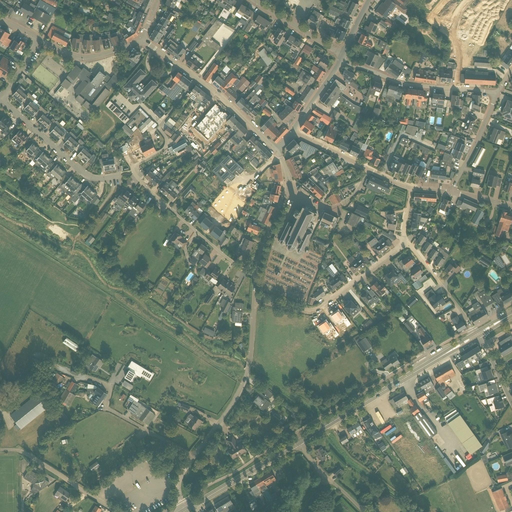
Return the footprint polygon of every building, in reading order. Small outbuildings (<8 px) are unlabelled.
[(139,4),(131,0),(127,0),(127,3),(133,6),(141,10),(140,11),(148,15),(150,9),(143,6),(139,4)] [(145,0),(144,0),(131,0),(139,4),(143,6),(150,9),(154,0),(145,0)] [(167,0),(166,2),(166,4),(176,9),(177,6),(175,6),(177,2),(173,0),(167,0)] [(233,6),(236,2),(236,1),(234,0),(228,0),(225,5),(231,9),(230,12),(232,13),(236,8),(233,6)] [(356,10),(359,5),(358,4),(359,1),(357,0),(349,0),(348,4),(341,1),(340,3),(356,10)] [(385,18),(389,13),(391,14),(393,11),(395,12),(397,9),(404,14),(408,9),(395,0),(386,0),(378,12),(385,18)] [(429,0),(424,0),(423,2),(431,8),(434,4),(429,0)] [(482,4),(491,12),(494,9),(490,4),(494,1),(493,0),(485,0),(486,0),(482,4)] [(33,13),(31,16),(47,25),(55,9),(40,1),(37,6),(39,7),(38,8),(36,7),(34,11),(38,13),(37,15),(33,13)] [(431,8),(423,2),(420,7),(428,13),(431,8)] [(354,16),(356,10),(340,3),(338,6),(343,8),(341,11),(344,12),(345,12),(348,13),(354,16)] [(38,13),(34,11),(36,7),(35,7),(34,8),(33,9),(24,4),(21,10),(27,14),(27,13),(31,16),(33,13),(37,15),(38,13)] [(247,8),(242,4),(238,9),(236,8),(232,13),(235,15),(237,12),(242,16),(243,16),(247,8)] [(474,5),(471,8),(480,15),(483,11),(488,15),(491,12),(482,4),(479,7),(475,4),(474,6),(474,5)] [(329,5),(328,8),(335,11),(340,14),(343,15),(344,12),(341,11),(329,5)] [(416,11),(424,17),(428,13),(420,7),(416,11)] [(250,17),(253,12),(247,8),(243,16),(242,16),(241,19),(249,24),(253,18),(250,17)] [(335,11),(328,8),(326,11),(338,17),(338,16),(340,14),(335,11)] [(469,21),(473,23),(479,27),(482,23),(477,19),(480,15),(471,8),(469,11),(469,12),(468,13),(472,16),(469,21)] [(155,29),(149,38),(157,43),(163,34),(164,35),(165,35),(166,35),(178,15),(173,12),(173,13),(167,10),(155,29)] [(136,19),(144,24),(148,15),(140,11),(139,13),(135,12),(133,18),(134,18),(136,19)] [(307,22),(314,26),(317,20),(320,22),(324,16),(318,12),(314,18),(311,15),(307,22)] [(264,19),(259,15),(255,20),(253,18),(249,24),(252,26),(252,25),(254,26),(256,24),(259,26),(264,19)] [(340,25),(344,27),(346,28),(348,29),(351,22),(343,18),(338,16),(338,17),(335,23),(340,25)] [(134,18),(132,22),(129,21),(127,25),(132,27),(133,28),(134,29),(136,31),(138,35),(144,24),(136,19),(134,18)] [(267,27),(270,22),(264,19),(259,26),(265,30),(263,33),(266,35),(270,29),(267,27)] [(392,28),(395,25),(388,19),(385,22),(385,23),(388,25),(389,26),(392,28)] [(374,33),(377,27),(384,30),(387,26),(388,25),(385,23),(385,22),(381,20),(378,24),(371,21),(368,27),(366,26),(364,29),(374,33)] [(462,23),(460,29),(469,32),(471,27),(462,23)] [(53,26),(48,37),(52,39),(66,46),(70,39),(64,35),(65,32),(53,26)] [(175,30),(171,27),(166,35),(165,35),(169,38),(175,30)] [(329,28),(327,34),(334,38),(335,37),(342,40),(346,32),(345,32),(346,28),(344,27),(342,31),(338,29),(337,32),(329,28)] [(285,38),(282,36),(285,32),(279,28),(274,36),(277,38),(274,42),(280,46),(281,44),(285,38)] [(136,31),(134,29),(130,32),(124,36),(127,42),(138,35),(136,31)] [(466,38),(469,32),(460,29),(457,34),(466,38)] [(3,42),(2,43),(8,47),(12,40),(8,38),(10,34),(5,31),(0,40),(3,42)] [(109,32),(101,33),(102,37),(103,43),(104,48),(110,47),(109,42),(112,41),(110,35),(109,32)] [(204,42),(206,44),(211,38),(211,39),(213,36),(207,32),(201,40),(204,42)] [(112,41),(114,46),(120,44),(119,41),(123,39),(121,33),(116,34),(116,33),(110,35),(112,41)] [(73,47),(79,48),(80,42),(83,42),(84,35),(78,34),(78,39),(74,38),(73,47)] [(362,34),(358,42),(371,48),(373,44),(367,42),(369,37),(362,34)] [(93,40),(93,38),(93,35),(90,35),(90,37),(85,36),(84,48),(90,49),(90,44),(94,44),(93,40)] [(296,38),(290,35),(287,40),(285,38),(281,44),(289,49),(296,38)] [(401,42),(403,43),(408,46),(410,43),(412,41),(405,36),(401,42)] [(506,47),(509,42),(499,36),(496,42),(506,47)] [(94,44),(94,49),(100,49),(100,43),(103,43),(102,37),(99,37),(99,40),(93,40),(94,44)] [(299,47),(302,42),(296,38),(289,49),(298,55),(302,49),(299,47)] [(170,39),(163,47),(166,50),(171,54),(177,48),(176,47),(178,45),(170,39)] [(15,40),(10,48),(17,52),(18,49),(21,51),(25,43),(21,40),(19,43),(15,40)] [(201,40),(196,47),(198,49),(204,42),(201,40)] [(381,40),(378,46),(380,48),(385,49),(387,43),(381,40)] [(188,49),(190,50),(191,51),(196,45),(193,43),(188,49)] [(471,43),(470,43),(470,47),(465,46),(465,53),(475,54),(475,48),(483,48),(483,44),(476,43),(473,43),(471,43)] [(177,48),(171,54),(179,60),(186,50),(179,45),(178,45),(176,47),(177,48)] [(501,64),(507,69),(511,62),(511,45),(501,60),(503,62),(501,64)] [(264,48),(258,53),(262,58),(267,66),(268,66),(270,64),(273,61),(267,52),(264,48)] [(139,57),(141,54),(135,50),(133,53),(129,51),(125,57),(128,59),(130,57),(133,60),(130,65),(134,67),(137,63),(140,58),(139,57)] [(369,56),(366,63),(374,67),(379,56),(368,51),(366,55),(369,56)] [(424,62),(428,54),(421,51),(416,62),(421,65),(423,62),(424,62)] [(194,54),(186,63),(196,71),(198,69),(199,68),(204,61),(194,54)] [(320,62),(317,67),(323,71),(325,67),(325,68),(329,62),(323,58),(323,57),(319,54),(316,59),(320,62)] [(10,61),(3,57),(0,61),(0,62),(1,64),(0,65),(0,66),(9,72),(11,67),(7,65),(10,61)] [(385,70),(395,78),(397,79),(404,68),(403,67),(404,66),(395,59),(394,60),(393,60),(385,70)] [(214,63),(203,79),(208,82),(213,75),(219,66),(214,63)] [(269,74),(277,64),(275,63),(267,73),(269,74)] [(264,70),(261,73),(262,75),(263,73),(264,74),(267,70),(271,65),(270,64),(268,66),(267,66),(264,70)] [(116,72),(116,73),(114,75),(111,78),(107,74),(106,76),(100,71),(95,77),(91,74),(89,73),(90,72),(84,68),(82,70),(76,65),(68,75),(63,81),(61,84),(67,89),(71,83),(73,85),(79,78),(82,81),(74,92),(76,93),(77,97),(75,99),(89,110),(90,108),(94,107),(96,109),(110,91),(109,91),(112,87),(113,88),(120,80),(122,77),(116,72)] [(323,71),(317,67),(314,65),(311,69),(312,70),(316,72),(313,77),(313,78),(315,78),(320,82),(326,73),(323,71)] [(0,76),(2,74),(6,76),(9,72),(0,66),(0,76)] [(220,73),(220,74),(221,75),(219,77),(218,75),(212,82),(218,88),(231,73),(229,71),(230,69),(227,66),(222,71),(220,73)] [(141,69),(124,87),(130,93),(128,95),(132,99),(134,97),(141,103),(158,85),(152,80),(144,89),(142,87),(144,85),(141,83),(140,84),(138,83),(146,74),(141,69)] [(351,79),(354,74),(351,72),(351,73),(346,69),(342,75),(346,79),(344,81),(350,85),(353,81),(351,79)] [(436,76),(431,75),(431,71),(431,70),(428,70),(427,70),(427,71),(416,69),(416,70),(414,81),(435,84),(436,76)] [(313,78),(313,77),(302,70),(298,78),(298,79),(309,87),(310,86),(315,78),(313,78)] [(495,85),(496,76),(488,75),(488,72),(466,71),(465,74),(461,74),(460,83),(495,85)] [(178,83),(183,76),(178,72),(173,79),(174,81),(164,93),(168,96),(171,91),(178,83)] [(239,81),(231,74),(218,88),(224,93),(233,83),(235,86),(239,81)] [(186,89),(191,82),(183,76),(178,83),(171,91),(177,95),(183,87),(186,89)] [(296,83),(302,87),(299,92),(302,94),(299,99),(306,103),(315,90),(310,86),(309,87),(298,79),(296,83)] [(346,86),(336,79),(325,94),(330,98),(331,97),(332,98),(333,96),(339,102),(343,104),(350,109),(359,113),(362,108),(354,104),(346,99),(345,100),(340,96),(343,92),(342,91),(346,86)] [(239,95),(236,91),(238,88),(242,92),(247,87),(243,83),(240,81),(236,86),(235,86),(233,83),(224,93),(233,101),(239,95)] [(252,92),(244,100),(241,97),(236,103),(242,109),(255,94),(260,89),(262,87),(254,81),(248,88),(247,88),(249,91),(250,90),(252,92)] [(383,85),(375,82),(373,85),(371,84),(366,97),(369,98),(370,94),(374,95),(378,96),(381,88),(382,88),(382,87),(383,85)] [(25,90),(22,87),(19,84),(19,85),(16,89),(17,90),(12,96),(13,96),(17,99),(23,92),(25,90)] [(396,86),(390,84),(385,100),(388,101),(390,97),(391,96),(392,93),(393,94),(396,86)] [(192,91),(189,94),(192,96),(191,97),(194,99),(201,90),(196,86),(192,91)] [(396,86),(393,94),(400,96),(403,88),(402,88),(396,86)] [(293,97),(295,93),(286,87),(284,91),(293,97)] [(255,94),(242,109),(248,114),(253,108),(258,103),(256,100),(258,97),(258,96),(257,96),(262,91),(260,89),(255,94)] [(196,107),(206,94),(201,90),(194,99),(197,102),(193,105),(196,107)] [(419,91),(417,106),(420,107),(421,100),(426,101),(427,96),(424,96),(424,93),(423,92),(423,91),(419,91)] [(26,95),(23,92),(17,99),(21,103),(23,101),(25,103),(32,95),(28,92),(26,95)] [(212,98),(206,94),(196,107),(201,112),(212,98)] [(325,94),(321,100),(329,106),(331,104),(329,103),(329,102),(336,106),(339,102),(333,96),(332,98),(331,97),(330,98),(325,94)] [(439,94),(433,94),(432,98),(429,97),(428,104),(437,106),(439,94)] [(445,100),(445,95),(439,94),(437,106),(437,107),(443,108),(443,106),(446,107),(447,107),(448,100),(445,100)] [(32,103),(35,99),(32,95),(25,103),(28,105),(24,109),(25,109),(29,112),(35,105),(32,103)] [(458,96),(452,95),(451,100),(448,100),(447,107),(446,107),(446,113),(448,113),(449,107),(450,107),(451,104),(455,104),(455,106),(456,106),(456,108),(462,109),(464,101),(459,100),(458,99),(458,96)] [(474,101),(481,103),(482,95),(473,95),(472,98),(470,98),(470,97),(466,97),(465,100),(472,101),(474,101)] [(268,102),(263,98),(261,100),(258,103),(263,107),(268,102)] [(283,102),(285,103),(298,112),(302,105),(295,100),(293,104),(286,99),(283,102)] [(129,119),(110,101),(105,105),(125,124),(129,119)] [(481,103),(474,101),(472,101),(469,107),(470,108),(469,108),(478,112),(481,103)] [(505,108),(503,112),(504,112),(503,115),(505,116),(504,119),(511,122),(511,121),(511,119),(511,102),(508,101),(505,108)] [(35,114),(37,116),(44,109),(37,103),(35,105),(29,112),(33,116),(35,114)] [(248,114),(253,119),(263,107),(258,103),(253,108),(248,114)] [(282,106),(286,108),(285,108),(293,116),(298,112),(285,103),(282,106)] [(206,135),(207,134),(210,137),(219,127),(218,126),(227,116),(225,114),(225,113),(222,110),(221,112),(219,110),(220,109),(217,106),(217,107),(214,105),(205,115),(206,115),(197,125),(199,127),(199,128),(202,131),(203,130),(205,131),(203,132),(206,135)] [(158,107),(153,112),(160,118),(164,114),(158,107)] [(140,111),(147,118),(149,117),(140,108),(139,109),(140,111)] [(272,113),(265,108),(262,111),(269,117),(272,113)] [(289,120),(293,116),(285,108),(282,112),(282,113),(289,120)] [(321,118),(320,120),(326,123),(325,124),(327,126),(330,122),(332,118),(324,114),(315,108),(312,111),(321,118)] [(375,108),(371,117),(378,120),(381,110),(375,108)] [(41,125),(47,118),(44,115),(47,112),(44,109),(37,116),(39,119),(37,122),(41,125)] [(334,110),(330,117),(337,121),(341,114),(334,110)] [(278,115),(286,124),(289,120),(282,113),(282,112),(278,115)] [(316,118),(310,114),(303,124),(306,126),(307,125),(310,128),(312,125),(314,126),(316,124),(313,122),(315,121),(316,120),(316,118)] [(472,126),(476,117),(470,115),(466,124),(472,126)] [(10,131),(8,129),(13,123),(12,123),(12,124),(4,117),(4,116),(0,120),(0,129),(4,133),(2,135),(5,137),(10,131)] [(232,116),(226,122),(232,127),(238,121),(232,116)] [(353,128),(358,130),(364,118),(358,116),(353,128)] [(275,122),(274,122),(273,120),(271,117),(261,128),(265,132),(272,125),(275,122)] [(50,121),(47,118),(41,125),(45,129),(47,127),(49,129),(55,123),(56,121),(52,118),(50,121)] [(132,118),(127,124),(130,127),(135,121),(132,118)] [(143,133),(154,122),(150,118),(139,129),(143,133)] [(244,139),(242,137),(248,131),(238,121),(232,127),(228,132),(232,136),(229,139),(235,145),(231,148),(232,150),(236,153),(240,149),(243,146),(247,142),(243,139),(244,139)] [(56,123),(55,123),(49,129),(52,131),(50,133),(54,137),(63,127),(63,126),(60,123),(58,122),(56,123)] [(278,131),(275,127),(277,125),(275,122),(272,125),(265,132),(273,139),(280,132),(278,131)] [(463,132),(469,135),(472,126),(466,124),(463,122),(461,126),(465,127),(463,132)] [(303,124),(300,128),(309,134),(314,126),(312,125),(310,128),(307,125),(306,126),(303,124)] [(338,128),(331,124),(324,138),(332,142),(337,131),(338,128)] [(273,139),(273,140),(276,143),(289,130),(284,127),(283,126),(278,131),(280,132),(273,139)] [(418,127),(415,126),(413,126),(410,134),(414,136),(418,127)] [(69,133),(66,131),(63,127),(54,137),(58,141),(61,138),(63,140),(69,133)] [(506,132),(493,127),(488,140),(496,143),(498,139),(502,140),(506,132)] [(20,130),(12,138),(20,146),(28,137),(27,138),(20,131),(20,130)] [(68,147),(75,140),(77,138),(70,132),(69,133),(63,140),(66,142),(64,144),(68,147)] [(178,134),(177,135),(173,140),(176,143),(181,136),(178,134)] [(339,148),(346,152),(350,144),(348,143),(349,141),(347,136),(344,135),(342,140),(339,148)] [(465,140),(456,136),(451,135),(446,146),(456,150),(462,152),(465,145),(464,144),(465,140)] [(253,136),(247,142),(243,146),(245,147),(248,144),(253,148),(254,147),(259,142),(253,136)] [(402,138),(400,143),(406,146),(409,140),(404,138),(402,138)] [(80,139),(77,143),(75,140),(68,147),(73,151),(72,151),(73,151),(74,149),(77,151),(82,145),(84,143),(80,139)] [(133,151),(138,161),(145,157),(156,151),(151,143),(152,143),(151,142),(150,139),(145,142),(137,146),(138,149),(133,151)] [(305,159),(313,153),(316,151),(318,149),(309,145),(301,141),(298,144),(294,139),(290,142),(289,143),(286,147),(292,153),(292,154),(298,149),(303,151),(301,156),(305,159)] [(349,153),(357,157),(357,156),(360,149),(365,151),(366,148),(368,146),(365,144),(358,141),(359,141),(356,139),(355,141),(349,153)] [(185,140),(172,146),(175,152),(188,145),(185,140)] [(212,153),(216,149),(221,144),(219,142),(210,151),(212,153)] [(264,147),(259,142),(254,147),(255,148),(256,150),(254,152),(252,150),(246,156),(251,160),(257,153),(259,152),(264,147)] [(33,143),(26,151),(29,154),(27,156),(30,159),(32,160),(39,152),(37,150),(39,148),(33,143)] [(82,159),(88,152),(89,151),(82,145),(77,151),(79,153),(77,155),(77,156),(77,155),(82,159)] [(186,148),(185,149),(176,153),(177,155),(184,151),(185,154),(191,151),(192,150),(190,145),(188,146),(185,147),(186,148)] [(475,168),(485,149),(484,149),(481,147),(479,146),(471,162),(473,162),(473,163),(472,166),(475,168)] [(272,155),(264,147),(259,152),(257,153),(260,156),(261,155),(267,160),(272,155)] [(372,160),(371,163),(377,166),(380,159),(369,154),(371,151),(366,148),(365,151),(363,156),(372,160)] [(451,153),(450,155),(444,153),(443,160),(446,161),(446,162),(451,163),(453,157),(459,159),(462,152),(456,150),(454,154),(451,153)] [(41,154),(39,152),(32,160),(33,161),(35,163),(35,164),(38,167),(39,166),(48,156),(43,152),(44,152),(43,152),(41,154)] [(88,161),(90,163),(92,165),(94,162),(97,157),(95,156),(93,154),(92,155),(88,152),(82,159),(86,163),(88,161)] [(232,174),(233,174),(236,170),(240,173),(244,169),(228,155),(220,163),(232,174)] [(293,158),(296,157),(296,155),(294,156),(286,160),(295,179),(302,175),(293,158)] [(47,171),(53,164),(51,162),(53,160),(52,160),(48,156),(39,166),(42,169),(44,171),(45,170),(45,171),(46,170),(47,171)] [(113,157),(114,159),(108,159),(109,161),(110,170),(116,169),(115,166),(120,165),(119,160),(121,159),(119,156),(113,157)] [(109,161),(106,161),(105,158),(99,159),(101,168),(104,167),(104,171),(105,171),(110,170),(109,161)] [(191,165),(194,167),(201,160),(198,158),(191,165)] [(388,170),(389,170),(394,172),(394,173),(395,171),(395,170),(398,164),(398,163),(392,161),(388,170)] [(408,172),(409,172),(414,175),(414,176),(415,173),(420,164),(413,161),(411,165),(412,165),(408,172)] [(421,177),(425,168),(428,169),(429,166),(426,165),(427,164),(425,163),(424,162),(422,161),(421,161),(420,164),(415,173),(421,176),(421,177)] [(201,162),(198,166),(200,168),(198,170),(201,172),(203,170),(206,166),(201,162)] [(329,177),(332,175),(343,168),(341,165),(338,167),(335,165),(333,162),(329,165),(322,169),(325,174),(327,173),(329,177)] [(395,170),(395,171),(401,173),(401,174),(402,171),(405,165),(405,164),(399,162),(398,163),(398,164),(395,170)] [(235,176),(233,174),(232,174),(220,163),(212,171),(223,183),(228,177),(232,181),(235,176)] [(275,181),(283,181),(280,164),(280,163),(273,165),(273,168),(270,168),(272,177),(274,176),(275,181)] [(402,171),(408,174),(407,175),(408,175),(409,172),(408,172),(412,165),(411,165),(405,163),(405,164),(405,165),(402,171)] [(55,176),(62,168),(57,164),(55,166),(53,164),(47,171),(45,173),(52,178),(53,179),(55,176)] [(158,172),(153,167),(145,177),(150,181),(158,172)] [(66,172),(62,168),(55,176),(58,179),(56,182),(58,184),(59,182),(61,184),(67,176),(65,175),(67,172),(66,172)] [(432,169),(431,178),(438,179),(439,170),(432,169)] [(484,171),(474,169),(473,174),(472,179),(470,186),(478,188),(480,181),(480,180),(480,176),(483,177),(484,171)] [(445,180),(446,171),(439,170),(438,179),(445,180)] [(150,181),(155,186),(163,176),(158,172),(150,181)] [(303,183),(310,189),(319,181),(322,177),(317,172),(309,178),(303,183)] [(489,175),(487,185),(496,187),(496,185),(500,186),(502,178),(498,178),(498,177),(489,175)] [(66,193),(76,181),(71,177),(71,176),(69,178),(68,177),(67,176),(61,184),(59,186),(59,187),(62,189),(62,190),(64,192),(65,192),(66,193)] [(390,185),(371,176),(368,183),(367,185),(370,186),(371,185),(387,192),(390,185)] [(324,185),(328,182),(325,179),(320,182),(319,181),(310,189),(315,194),(323,185),(324,185)] [(160,190),(163,193),(166,190),(172,183),(174,181),(172,180),(169,183),(167,181),(160,190)] [(80,185),(76,181),(66,193),(66,194),(68,195),(69,195),(70,197),(67,200),(70,202),(73,198),(75,196),(81,189),(79,187),(81,185),(81,184),(80,185)] [(281,186),(279,186),(279,182),(275,183),(275,185),(274,188),(272,188),(271,192),(279,194),(281,186)] [(166,190),(163,193),(167,196),(175,188),(176,186),(172,183),(166,190)] [(319,197),(319,198),(328,189),(324,185),(323,185),(315,194),(319,197)] [(81,189),(75,196),(78,199),(79,198),(83,201),(85,198),(86,198),(92,190),(88,186),(86,188),(84,186),(81,189)] [(190,186),(182,195),(186,198),(191,192),(194,194),(196,191),(190,186)] [(228,198),(225,196),(230,190),(226,187),(210,205),(217,211),(228,198)] [(180,192),(177,189),(175,188),(167,196),(172,201),(180,192)] [(92,190),(86,198),(89,201),(85,205),(89,208),(93,204),(96,206),(100,200),(98,198),(95,196),(97,194),(92,190)] [(129,198),(131,194),(127,191),(124,195),(121,193),(115,201),(122,207),(124,205),(124,204),(129,198)] [(342,195),(339,196),(337,192),(332,194),(330,196),(332,201),(331,201),(333,205),(341,201),(344,199),(342,195)] [(228,198),(217,211),(224,217),(235,204),(232,202),(237,196),(233,193),(228,198)] [(277,202),(279,195),(271,193),(270,196),(265,194),(264,198),(263,202),(270,204),(271,200),(277,202)] [(437,195),(414,193),(414,200),(426,201),(436,202),(436,201),(437,195)] [(139,199),(134,196),(131,200),(129,198),(124,204),(124,205),(128,207),(127,208),(131,210),(135,205),(139,199)] [(235,204),(224,217),(233,224),(243,211),(239,208),(244,202),(240,199),(235,204)] [(444,199),(438,212),(445,215),(446,215),(447,215),(448,215),(448,214),(449,214),(449,213),(451,209),(448,208),(451,202),(444,199)] [(463,201),(459,200),(456,206),(465,210),(464,212),(468,214),(470,209),(475,211),(478,205),(464,199),(463,201)] [(128,213),(132,216),(135,212),(138,214),(145,204),(140,201),(136,206),(135,205),(131,210),(128,213)] [(195,209),(189,216),(195,220),(200,214),(197,211),(203,203),(200,201),(197,205),(194,209),(195,209)] [(184,212),(189,216),(195,209),(194,209),(197,205),(193,202),(184,212)] [(272,216),(276,208),(268,205),(266,209),(261,207),(258,211),(261,213),(262,211),(272,216)] [(369,210),(358,205),(355,212),(365,217),(369,210)] [(292,224),(288,222),(287,222),(288,222),(287,222),(288,222),(287,225),(286,225),(286,226),(284,230),(283,230),(283,231),(281,236),(281,237),(281,236),(280,237),(281,237),(280,239),(279,239),(279,240),(280,241),(280,242),(279,242),(279,243),(280,243),(280,244),(281,245),(282,245),(283,245),(284,244),(287,245),(287,246),(287,247),(287,248),(287,249),(288,249),(288,250),(289,250),(290,251),(291,251),(292,250),(293,250),(293,249),(294,249),(297,250),(297,251),(297,252),(298,253),(299,253),(300,253),(301,253),(301,252),(302,251),(303,251),(303,250),(304,248),(304,249),(304,248),(305,248),(304,248),(307,243),(308,242),(307,242),(308,242),(307,242),(310,237),(310,236),(311,234),(311,233),(312,234),(312,233),(313,229),(310,228),(312,223),(315,217),(316,217),(317,217),(317,216),(317,215),(317,214),(317,213),(316,213),(315,213),(314,212),(311,211),(312,210),(306,207),(306,208),(302,206),(300,211),(296,209),(293,214),(296,216),(292,224)] [(478,209),(471,221),(477,225),(484,213),(478,209)] [(257,219),(262,221),(261,221),(268,224),(272,216),(262,211),(261,213),(257,219)] [(510,225),(511,218),(511,215),(507,213),(503,211),(498,227),(495,226),(493,234),(501,237),(504,230),(507,231),(510,225)] [(324,212),(320,221),(329,226),(331,221),(336,224),(338,219),(324,212)] [(361,217),(350,212),(346,222),(357,227),(361,217)] [(205,213),(198,222),(203,226),(202,227),(207,231),(213,223),(206,218),(208,216),(205,213)] [(413,220),(426,222),(428,218),(420,217),(421,214),(414,213),(413,220)] [(107,216),(103,214),(98,220),(102,222),(107,216)] [(135,225),(136,223),(140,218),(137,215),(135,218),(133,221),(132,222),(135,225)] [(248,220),(248,221),(246,220),(245,223),(247,223),(246,224),(249,226),(246,233),(251,235),(252,232),(257,233),(259,227),(250,223),(251,221),(248,220)] [(395,230),(396,221),(389,220),(387,229),(395,230)] [(423,226),(426,222),(413,220),(412,228),(418,229),(419,226),(423,226)] [(229,230),(234,233),(237,229),(232,225),(229,230)] [(215,237),(221,241),(227,232),(224,229),(223,232),(216,226),(210,233),(215,237)] [(423,232),(425,230),(422,228),(417,234),(417,235),(419,237),(416,242),(419,244),(419,243),(421,245),(423,242),(428,235),(423,232)] [(183,247),(187,241),(181,237),(182,236),(176,232),(171,239),(177,244),(177,243),(183,247)] [(429,239),(430,237),(428,235),(423,242),(425,244),(422,249),(425,251),(427,252),(429,250),(432,245),(433,245),(434,242),(429,239)] [(219,244),(223,247),(229,240),(224,236),(221,241),(219,244)] [(91,243),(95,239),(93,237),(91,239),(89,238),(85,242),(90,247),(92,244),(91,243)] [(378,242),(380,245),(381,245),(385,250),(392,244),(388,239),(386,241),(383,237),(378,242)] [(251,248),(253,242),(246,239),(243,238),(241,242),(244,243),(243,245),(251,248)] [(377,256),(385,250),(381,245),(380,245),(378,242),(370,247),(377,256)] [(193,255),(191,259),(189,262),(194,266),(207,248),(201,244),(197,250),(199,252),(196,257),(193,255)] [(441,248),(440,250),(435,257),(437,259),(434,264),(437,266),(437,265),(439,267),(444,260),(445,261),(449,256),(448,255),(449,255),(449,254),(444,252),(444,250),(446,246),(444,244),(441,248)] [(238,248),(236,252),(235,254),(240,256),(241,253),(248,256),(251,248),(243,245),(242,249),(238,248)] [(435,257),(440,250),(441,248),(438,246),(437,246),(437,247),(433,245),(432,245),(429,250),(431,251),(428,256),(431,258),(433,259),(435,257)] [(207,268),(212,262),(209,260),(211,258),(205,254),(200,261),(203,264),(202,265),(207,268)] [(357,262),(361,268),(369,262),(365,256),(363,254),(360,257),(362,259),(357,262)] [(501,268),(503,267),(498,258),(499,257),(498,256),(497,254),(493,261),(501,268)] [(406,272),(413,266),(411,264),(414,262),(412,259),(412,258),(411,256),(410,256),(409,256),(402,261),(404,264),(403,265),(402,267),(406,272)] [(479,262),(488,268),(491,262),(482,256),(479,262)] [(350,268),(354,273),(361,268),(357,262),(350,268)] [(445,271),(450,275),(454,271),(457,273),(461,268),(455,263),(453,266),(450,264),(445,271)] [(422,277),(421,276),(421,277),(420,274),(422,272),(420,270),(421,268),(419,267),(418,266),(411,271),(413,274),(411,276),(411,278),(414,282),(422,277)] [(203,268),(202,269),(199,267),(195,272),(201,276),(206,270),(203,268)] [(212,273),(209,271),(206,275),(211,279),(213,276),(216,278),(221,271),(215,267),(212,273)] [(393,270),(388,274),(388,273),(384,277),(387,279),(386,281),(391,286),(394,283),(393,281),(398,276),(393,270)] [(334,280),(338,285),(346,279),(342,274),(339,276),(337,274),(332,277),(333,278),(334,280)] [(402,275),(399,278),(404,284),(408,281),(402,275)] [(194,286),(199,279),(195,276),(190,283),(194,286)] [(327,285),(331,291),(338,285),(334,280),(333,278),(327,283),(329,284),(327,285)] [(226,282),(223,279),(218,287),(221,289),(220,291),(223,293),(230,282),(227,280),(226,282)] [(422,285),(418,280),(412,284),(416,289),(422,285)] [(232,286),(233,284),(230,282),(223,293),(226,295),(227,294),(229,295),(235,288),(232,286)] [(380,286),(376,282),(371,286),(380,296),(381,295),(382,296),(385,293),(384,292),(385,291),(384,291),(387,289),(382,284),(380,286)] [(490,295),(482,286),(477,289),(480,293),(478,294),(485,307),(494,302),(490,295)] [(366,303),(367,302),(370,305),(370,306),(379,298),(372,290),(372,291),(370,292),(367,289),(359,296),(366,303)] [(502,300),(505,304),(511,299),(511,295),(510,292),(505,295),(502,289),(497,292),(498,292),(491,296),(497,303),(502,300)] [(323,295),(320,290),(314,295),(317,300),(323,295)] [(215,295),(211,292),(204,301),(209,304),(215,295)] [(434,308),(444,300),(443,299),(444,298),(442,296),(441,296),(440,295),(437,297),(434,294),(428,299),(434,308)] [(226,301),(222,309),(221,311),(222,311),(225,313),(230,303),(226,301)] [(359,312),(361,309),(358,305),(356,306),(351,301),(344,307),(350,314),(356,309),(359,312)] [(243,303),(235,303),(235,307),(233,307),(232,322),(235,322),(235,325),(241,326),(243,307),(244,303),(243,303)] [(484,310),(483,311),(480,306),(474,310),(473,307),(466,311),(475,325),(479,322),(488,316),(488,317),(488,316),(484,310)] [(348,327),(352,324),(349,320),(342,312),(340,314),(338,311),(331,316),(336,322),(336,321),(339,325),(344,322),(348,327)] [(379,321),(384,317),(380,312),(375,317),(373,314),(373,315),(379,321)] [(467,327),(462,320),(460,321),(457,316),(451,319),(454,325),(452,327),(454,330),(457,329),(459,332),(467,327)] [(410,333),(415,329),(408,320),(403,324),(410,333)] [(327,335),(331,332),(332,333),(335,338),(339,335),(336,331),(330,322),(327,324),(326,321),(319,326),(323,332),(324,332),(327,335)] [(431,343),(434,341),(431,338),(429,339),(421,327),(418,324),(415,326),(418,329),(419,331),(416,332),(421,340),(425,347),(431,343)] [(310,346),(315,342),(320,349),(325,345),(317,333),(313,336),(311,332),(303,338),(304,340),(300,344),(307,354),(313,349),(310,346)] [(76,351),(80,346),(66,336),(62,342),(76,351)] [(505,344),(498,348),(503,356),(511,350),(511,337),(511,336),(503,340),(505,344)] [(361,337),(355,341),(363,352),(372,347),(365,337),(362,339),(361,337)] [(475,353),(479,360),(482,358),(480,355),(482,353),(478,346),(472,350),(474,354),(475,353)] [(472,350),(466,353),(471,360),(474,358),(476,361),(479,360),(475,353),(474,354),(472,350)] [(463,360),(459,362),(462,367),(465,365),(465,364),(468,362),(470,365),(473,363),(471,360),(466,353),(461,357),(463,360)] [(102,361),(92,354),(85,364),(89,367),(95,371),(102,361)] [(394,367),(400,363),(395,356),(387,361),(387,360),(385,361),(385,360),(381,363),(386,370),(393,365),(394,367)] [(40,366),(52,370),(53,366),(42,361),(40,366)] [(137,371),(150,379),(152,375),(133,363),(130,368),(128,366),(128,367),(130,369),(129,370),(129,371),(125,377),(131,381),(135,374),(135,375),(136,374),(135,374),(136,372),(137,371)] [(456,375),(450,365),(434,375),(437,381),(442,379),(444,382),(456,375)] [(482,376),(484,379),(492,376),(491,371),(490,372),(489,369),(487,366),(475,370),(477,375),(478,374),(479,376),(482,376)] [(58,384),(60,382),(62,383),(65,378),(63,377),(56,373),(54,377),(52,376),(50,379),(52,380),(58,384)] [(434,387),(434,386),(429,378),(418,383),(422,389),(423,391),(425,394),(428,392),(429,390),(434,387)] [(70,392),(73,394),(75,389),(74,389),(77,384),(72,381),(71,383),(69,387),(67,390),(70,392)] [(50,384),(49,385),(51,387),(54,390),(55,391),(58,388),(58,387),(57,387),(57,386),(52,382),(50,384)] [(491,385),(490,382),(479,385),(481,392),(485,390),(485,389),(487,389),(488,391),(489,391),(490,394),(499,391),(496,383),(491,385)] [(95,393),(103,399),(107,394),(97,387),(98,387),(95,385),(88,383),(87,389),(87,393),(91,393),(94,393),(94,392),(95,393)] [(442,399),(446,396),(440,387),(436,390),(442,399)] [(443,391),(447,395),(450,400),(456,396),(452,391),(451,391),(448,387),(443,391)] [(67,390),(61,401),(70,406),(76,396),(73,394),(70,392),(67,390)] [(423,391),(416,395),(422,406),(425,404),(425,403),(429,401),(425,394),(423,391)] [(40,392),(10,416),(17,424),(14,426),(18,430),(20,428),(21,429),(51,405),(40,392)] [(88,399),(98,406),(103,399),(95,393),(94,392),(94,393),(91,393),(88,397),(88,399)] [(265,397),(260,392),(256,396),(257,397),(253,402),(264,411),(271,404),(264,398),(265,397)] [(405,404),(403,401),(407,399),(404,392),(390,400),(394,408),(397,406),(399,408),(405,404)] [(133,403),(128,410),(139,418),(149,425),(156,415),(141,405),(141,404),(137,402),(139,400),(130,395),(128,400),(133,403)] [(500,408),(504,407),(501,398),(500,399),(499,395),(487,399),(488,404),(493,403),(494,406),(495,406),(496,410),(500,408)] [(407,401),(408,402),(411,407),(409,408),(414,415),(420,411),(410,399),(408,400),(407,401)] [(181,407),(180,408),(188,411),(190,407),(178,402),(177,406),(181,407)] [(384,406),(390,417),(392,416),(386,405),(384,406)] [(443,415),(444,417),(446,420),(457,412),(456,410),(455,410),(454,408),(443,415)] [(429,439),(437,432),(424,414),(422,415),(420,411),(414,415),(413,417),(429,439)] [(188,424),(195,430),(199,424),(202,421),(194,415),(188,424)] [(364,432),(362,428),(357,421),(347,427),(353,438),(364,432)] [(379,435),(378,432),(372,422),(366,425),(373,438),(379,435)] [(509,431),(501,435),(505,444),(507,443),(509,448),(510,448),(511,446),(511,433),(510,434),(509,431)] [(345,435),(339,438),(343,444),(348,441),(345,435)] [(236,442),(233,437),(230,438),(239,455),(246,451),(241,443),(237,446),(235,444),(236,442)] [(230,454),(233,458),(239,455),(230,438),(227,440),(229,445),(232,446),(233,448),(228,451),(229,451),(226,452),(226,453),(227,455),(228,455),(230,454)] [(484,443),(479,451),(484,454),(489,446),(484,443)] [(322,460),(326,458),(324,455),(327,454),(324,450),(323,451),(321,446),(315,450),(317,454),(316,455),(319,458),(320,457),(322,460)] [(92,471),(100,466),(97,461),(89,466),(92,471)] [(339,467),(333,472),(338,478),(344,472),(339,467)] [(0,511),(8,511),(31,477),(23,472),(21,475),(11,468),(0,485),(0,511)] [(276,480),(271,471),(260,477),(264,484),(265,483),(266,486),(268,485),(270,484),(276,480)] [(266,486),(265,483),(264,484),(260,477),(254,481),(260,491),(267,487),(266,486)] [(249,484),(255,493),(257,496),(262,493),(260,491),(254,481),(249,484)] [(71,494),(60,487),(56,493),(66,500),(71,494)] [(493,492),(501,511),(509,507),(501,488),(493,492)] [(232,503),(228,496),(219,502),(225,511),(230,511),(228,508),(227,509),(225,507),(232,503)] [(214,505),(218,511),(225,511),(219,502),(214,505)] [(258,507),(254,502),(249,505),(252,510),(258,507)]
